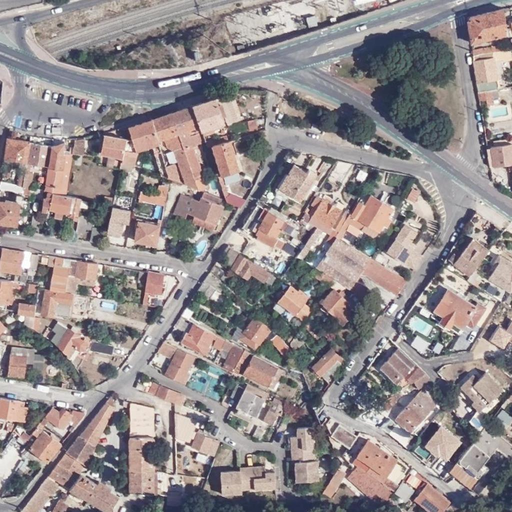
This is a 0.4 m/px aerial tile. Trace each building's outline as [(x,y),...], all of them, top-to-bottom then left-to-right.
[(467,15),(471,41),(507,32),(505,22),(503,7),(495,9),(467,15)] [(472,49),(472,54),(493,50),(501,48),(509,46),(509,41),(472,49)] [(511,58),(510,48),(493,51),(494,55),(491,55),(492,61),(498,60),(511,58)] [(495,78),(492,61),(491,55),(494,55),(493,51),(493,50),(472,54),(478,91),(489,89),(499,87),(497,77),(495,78)] [(493,97),(491,89),(478,91),(479,100),(486,99),(487,104),(494,103),(493,97)] [(240,117),(232,92),(193,104),(201,125),(202,129),(240,117)] [(171,112),(198,188),(198,190),(203,191),(206,186),(191,146),(202,142),(199,132),(189,135),(187,130),(201,125),(193,104),(171,112)] [(198,188),(171,112),(151,118),(157,138),(163,137),(166,143),(171,150),(173,149),(185,185),(198,190),(198,188)] [(151,118),(129,125),(133,137),(127,136),(123,154),(123,156),(122,162),(127,163),(133,165),(137,148),(158,142),(157,138),(151,118)] [(261,126),(258,118),(246,122),(248,130),(261,126)] [(129,125),(123,128),(126,138),(127,138),(127,136),(133,137),(129,125)] [(104,133),(100,152),(123,156),(123,154),(127,138),(126,138),(104,133)] [(27,161),(30,140),(8,137),(5,157),(27,161)] [(493,145),(511,142),(511,137),(493,140),(493,145)] [(74,142),(72,152),(84,154),(85,138),(75,138),(74,142)] [(49,164),(53,143),(52,143),(30,140),(27,161),(27,164),(23,185),(27,186),(32,161),(49,164)] [(65,141),(53,143),(49,164),(45,190),(65,194),(72,155),(63,153),(65,141)] [(213,146),(223,176),(240,170),(230,141),(213,146)] [(487,148),(490,166),(511,162),(511,142),(493,145),(490,146),(490,147),(487,148)] [(353,162),(337,159),(327,173),(341,181),(353,162)] [(23,185),(27,164),(22,163),(19,184),(23,185)] [(165,165),(169,178),(171,179),(179,182),(173,163),(165,165)] [(309,168),(307,172),(293,163),(287,174),(284,172),(276,185),(299,200),(316,172),(309,168)] [(227,201),(239,206),(241,206),(243,203),(228,197),(231,196),(223,176),(219,177),(227,201)] [(43,199),(45,190),(27,186),(23,185),(19,184),(1,180),(0,185),(0,186),(29,192),(29,196),(43,199)] [(81,200),(81,197),(65,194),(45,190),(43,199),(42,210),(48,211),(48,208),(67,211),(67,216),(78,218),(78,215),(80,207),(87,208),(88,201),(81,200)] [(215,224),(225,200),(204,192),(200,202),(182,194),(174,214),(185,218),(188,212),(195,216),(215,224)] [(0,200),(0,221),(17,225),(22,195),(16,194),(15,202),(0,200)] [(348,213),(346,218),(349,220),(353,214),(379,230),(392,207),(370,194),(364,204),(359,201),(351,214),(348,213)] [(139,200),(165,206),(166,202),(140,196),(139,200)] [(306,220),(307,220),(314,225),(316,225),(321,228),(327,232),(331,226),(340,209),(320,198),(315,196),(310,204),(312,205),(308,212),(310,213),(306,220)] [(113,206),(108,228),(122,231),(124,221),(129,222),(131,210),(113,206)] [(267,211),(262,220),(268,224),(270,221),(282,229),(290,233),(294,226),(268,211),(267,211)] [(474,212),(469,220),(481,229),(487,222),(474,212)] [(31,229),(38,230),(41,216),(33,214),(31,229)] [(92,218),(78,215),(78,218),(76,226),(90,229),(92,218)] [(326,239),(329,241),(333,235),(344,218),(345,217),(342,215),(334,228),(330,234),(326,239)] [(213,229),(215,224),(195,216),(193,221),(213,229)] [(333,235),(334,235),(346,218),(345,217),(344,218),(333,235)] [(268,224),(262,220),(255,231),(258,233),(255,238),(272,248),(273,246),(280,250),(284,243),(276,238),(282,229),(270,221),(268,224)] [(134,240),(155,244),(159,225),(138,221),(134,240)] [(387,251),(414,268),(418,262),(422,255),(410,247),(407,245),(410,240),(416,231),(405,223),(387,251)] [(321,228),(316,225),(298,252),(303,256),(321,228)] [(90,241),(105,244),(108,229),(93,227),(90,241)] [(370,258),(357,250),(334,235),(333,235),(329,241),(315,264),(334,276),(342,282),(346,284),(359,293),(362,295),(364,291),(365,286),(354,279),(360,270),(397,293),(407,279),(370,258)] [(449,259),(469,274),(472,271),(488,250),(473,238),(459,256),(454,253),(449,259)] [(0,268),(20,272),(24,250),(3,247),(0,264),(0,268)] [(233,268),(240,256),(229,250),(224,259),(227,261),(226,265),(233,268)] [(38,254),(30,253),(29,266),(36,268),(38,254)] [(495,260),(499,262),(489,277),(509,291),(511,286),(511,262),(500,254),(495,260)] [(66,291),(71,258),(49,255),(48,263),(54,264),(51,289),(66,291)] [(276,274),(240,256),(233,268),(233,270),(250,279),(253,274),(265,280),(266,279),(272,282),(276,274)] [(94,283),(97,263),(71,258),(66,291),(72,292),(74,292),(76,281),(94,283)] [(310,272),(328,284),(330,282),(334,276),(315,264),(310,272)] [(469,274),(466,278),(473,283),(478,275),(472,271),(469,274)] [(160,292),(163,274),(148,272),(145,290),(160,292)] [(223,273),(219,278),(227,284),(231,278),(223,273)] [(207,274),(203,281),(214,288),(219,282),(207,274)] [(0,299),(14,302),(17,280),(0,276),(0,299)] [(348,315),(348,310),(344,305),(348,301),(340,293),(346,284),(342,282),(334,276),(330,282),(328,284),(333,287),(322,299),(336,312),(333,314),(341,322),(348,315)] [(203,281),(197,290),(209,298),(215,289),(214,288),(203,281)] [(95,296),(103,297),(104,284),(95,283),(92,296),(95,296)] [(289,284),(278,299),(285,305),(303,318),(311,308),(302,301),(308,294),(300,288),(298,290),(289,284)] [(448,289),(434,310),(464,328),(468,321),(476,326),(488,308),(478,302),(475,306),(448,289)] [(88,295),(74,292),(72,292),(72,294),(46,290),(43,313),(54,316),(54,312),(69,315),(70,312),(85,314),(88,295)] [(285,305),(278,299),(272,307),(280,313),(285,305)] [(18,310),(34,313),(36,303),(20,300),(18,310)] [(464,328),(434,310),(431,316),(460,334),(464,328)] [(31,328),(37,331),(40,314),(34,313),(33,317),(31,328)] [(427,335),(432,324),(413,316),(408,327),(427,335)] [(269,328),(253,317),(239,338),(254,349),(269,328)] [(61,349),(69,358),(76,347),(78,349),(84,348),(86,344),(85,340),(73,332),(67,328),(67,329),(56,322),(47,337),(55,343),(61,349)] [(213,333),(193,322),(188,332),(186,331),(181,341),(203,351),(213,333)] [(5,325),(0,329),(0,339),(9,340),(10,331),(7,331),(8,329),(5,325)] [(296,332),(290,341),(293,350),(304,341),(296,332)] [(277,344),(282,339),(277,334),(272,338),(277,344)] [(421,354),(427,344),(415,336),(409,346),(421,354)] [(498,344),(484,336),(480,342),(495,351),(498,344)] [(289,346),(282,339),(277,344),(284,351),(282,352),(285,357),(287,355),(291,353),(289,346)] [(91,340),(88,350),(112,356),(115,346),(91,340)] [(172,358),(177,348),(171,345),(164,341),(157,351),(172,358)] [(242,348),(233,344),(222,366),(231,370),(242,348)] [(414,362),(398,346),(379,365),(395,381),(414,362)] [(12,347),(9,375),(24,377),(25,362),(27,349),(12,347)] [(331,347),(318,360),(311,353),(307,357),(314,364),(312,365),(320,373),(326,368),(335,359),(344,367),(347,362),(340,354),(339,355),(331,347)] [(186,371),(193,356),(177,348),(172,358),(166,372),(184,381),(188,372),(186,371)] [(243,348),(236,364),(241,367),(248,351),(243,348)] [(27,349),(25,362),(33,363),(35,350),(27,349)] [(75,365),(82,357),(76,351),(68,360),(75,365)] [(298,371),(291,353),(287,355),(294,373),(298,371)] [(283,370),(253,356),(245,373),(274,387),(283,370)] [(335,359),(326,368),(336,378),(344,367),(335,359)] [(424,372),(420,368),(407,376),(410,381),(411,380),(424,372)] [(473,374),(464,382),(486,404),(503,388),(486,371),(478,379),(473,374)] [(429,379),(424,372),(411,380),(415,387),(429,379)] [(150,390),(176,401),(180,403),(183,394),(154,382),(150,390)] [(474,401),(471,403),(477,410),(478,412),(486,404),(464,382),(460,386),(474,401)] [(236,412),(251,419),(254,414),(256,415),(264,399),(265,399),(268,394),(247,384),(245,388),(239,399),(237,406),(239,407),(236,412)] [(231,396),(239,399),(245,388),(237,385),(231,396)] [(360,389),(361,392),(369,400),(374,395),(365,385),(360,389)] [(420,388),(395,416),(410,430),(436,401),(420,388)] [(395,391),(377,402),(385,409),(399,394),(395,391)] [(369,400),(361,392),(356,397),(366,406),(371,402),(369,400)] [(109,396),(66,452),(85,464),(117,398),(109,396)] [(19,405),(20,400),(0,397),(0,416),(23,420),(26,406),(19,405)] [(264,417),(274,422),(278,414),(280,415),(285,403),(274,397),(264,417)] [(153,407),(130,401),(130,468),(153,470),(153,407)] [(53,405),(46,415),(59,426),(66,419),(67,420),(68,419),(66,417),(65,416),(68,412),(63,407),(60,411),(53,405)] [(67,420),(74,426),(86,411),(74,409),(66,417),(68,419),(67,420)] [(477,410),(469,421),(479,431),(486,424),(489,420),(478,412),(477,410)] [(511,418),(511,416),(504,410),(495,421),(504,429),(511,418)] [(175,436),(188,441),(196,420),(175,412),(175,413),(175,436)] [(388,420),(381,428),(390,436),(397,427),(388,420)] [(356,435),(339,423),(332,434),(348,446),(356,435)] [(511,446),(486,424),(479,431),(473,440),(449,470),(470,487),(479,476),(475,472),(496,446),(508,456),(511,452),(511,446)] [(29,448),(46,462),(60,444),(37,425),(31,433),(37,437),(31,445),(29,448)] [(296,481),(319,480),(318,460),(315,460),(312,426),(297,427),(297,436),(291,436),(291,448),(295,448),(296,461),(295,461),(296,481)] [(260,438),(263,429),(256,427),(253,436),(260,438)] [(439,427),(421,448),(442,466),(460,445),(439,427)] [(24,432),(20,436),(31,445),(37,437),(31,433),(29,436),(24,432)] [(21,458),(24,454),(29,448),(31,445),(20,436),(16,433),(1,452),(13,457),(15,454),(21,458)] [(215,456),(220,440),(195,433),(190,449),(215,456)] [(357,452),(359,453),(397,481),(408,466),(368,438),(357,452)] [(24,454),(41,468),(46,462),(29,448),(24,454)] [(353,460),(358,464),(392,488),(397,481),(359,453),(353,460)] [(82,466),(64,454),(48,475),(69,488),(69,489),(109,511),(119,496),(109,490),(111,488),(98,480),(96,482),(79,472),(82,466)] [(241,488),(253,487),(275,486),(274,470),(265,471),(265,464),(252,465),(253,469),(240,470),(240,469),(220,470),(221,490),(221,492),(241,491),(241,488)] [(358,464),(355,467),(388,499),(395,491),(392,488),(358,464)] [(388,499),(355,467),(348,474),(372,498),(388,499)] [(153,470),(130,468),(130,490),(152,493),(153,470)] [(345,473),(339,469),(338,469),(329,482),(322,492),(321,493),(320,495),(327,500),(331,494),(345,473)] [(410,473),(404,482),(415,490),(421,481),(410,473)] [(471,489),(478,494),(487,483),(480,477),(471,489)] [(53,511),(70,511),(63,511),(68,504),(58,498),(64,490),(46,478),(22,509),(20,511),(21,511),(47,511),(50,510),(53,511)] [(406,503),(415,490),(402,482),(393,494),(406,503)] [(443,511),(452,503),(426,483),(414,499),(430,511),(443,511)] [(180,504),(180,498),(180,489),(167,489),(166,494),(167,501),(180,504)] [(388,499),(372,498),(386,511),(394,503),(389,501),(388,499)]
